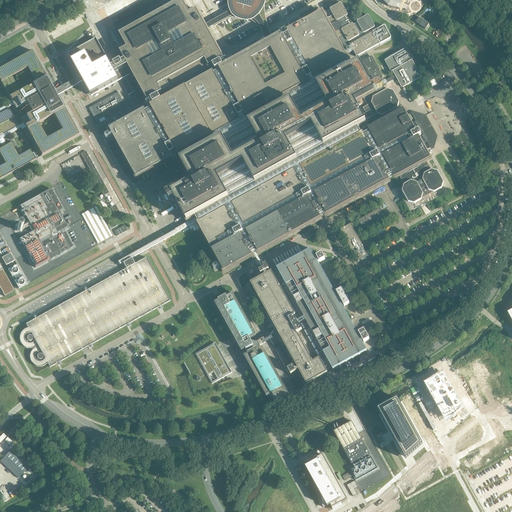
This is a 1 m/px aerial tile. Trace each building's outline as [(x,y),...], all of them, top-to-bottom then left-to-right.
[(80,76),(83,82),(91,98),(119,83),(130,77),(128,74),(130,72),(145,99),(147,103),(145,104),(148,108),(150,108),(150,109),(152,112),(147,114),(145,112),(109,131),(113,138),(111,139),(109,137),(106,139),(108,143),(114,139),(123,155),(137,182),(172,163),(170,159),(175,156),(177,160),(181,167),(193,188),(183,194),(174,199),(187,223),(196,218),(198,222),(199,225),(201,228),(202,230),(201,231),(222,266),(224,272),(252,257),(252,256),(254,255),(255,254),(257,253),(258,255),(322,220),(322,219),(325,217),(325,218),(391,181),(389,178),(393,176),(395,180),(400,177),(401,180),(404,185),(402,191),(409,203),(415,204),(422,200),(435,193),(443,189),(444,183),(438,173),(433,171),(429,165),(432,163),(430,159),(422,144),(427,141),(425,137),(423,135),(421,135),(419,130),(419,128),(418,125),(416,122),(411,124),(406,115),(402,117),(397,108),(399,102),(393,91),(387,89),(384,91),(373,97),(371,103),(370,104),(366,96),(375,91),(374,90),(388,82),(389,81),(393,80),(396,78),(402,88),(421,77),(412,60),(413,59),(407,49),(393,56),(394,58),(391,60),(388,61),(386,57),(388,61),(388,62),(386,63),(391,72),(393,71),(395,75),(380,83),(378,80),(382,78),(379,72),(379,71),(379,70),(372,57),(371,57),(363,61),(362,62),(364,66),(362,67),(359,63),(357,57),(391,38),(385,26),(376,31),(375,29),(376,27),(370,16),(368,16),(358,21),(357,23),(354,25),(352,24),(348,16),(348,15),(342,4),(341,4),(331,9),(330,11),(333,15),(326,19),(323,13),(320,7),(313,11),(316,17),(304,23),(292,30),(290,31),(289,32),(287,33),(285,31),(280,34),(281,36),(274,40),(268,43),(239,60),(229,65),(226,59),(223,61),(211,37),(207,31),(205,26),(204,25),(197,12),(192,3),(190,0),(102,0),(100,1),(94,5),(121,54),(124,60),(121,62),(114,66),(111,67),(108,61),(107,59),(97,40),(68,55),(72,63),(80,76)] [(265,8),(266,0),(227,0),(228,0),(228,10),(234,18),(236,20),(245,22),(252,22),(259,16),(265,8)] [(393,8),(398,9),(398,10),(399,9),(395,3),(396,3),(398,5),(400,4),(399,3),(397,0),(380,0),(384,4),(389,7),(393,8)] [(259,16),(252,22),(259,28),(268,43),(274,40),(267,24),(265,8),(259,16)] [(234,18),(228,10),(223,15),(204,25),(207,31),(228,20),(234,18)] [(26,128),(42,156),(79,135),(74,126),(58,98),(57,99),(55,96),(55,95),(54,94),(52,91),(51,89),(53,88),(32,51),(0,68),(0,80),(12,102),(14,106),(15,109),(21,106),(26,116),(21,118),(21,119),(23,122),(26,128)] [(83,82),(80,76),(52,91),(55,96),(83,82)] [(119,93),(91,109),(96,119),(99,118),(100,120),(103,119),(105,122),(128,109),(119,93)] [(0,134),(18,124),(9,108),(0,113),(0,134)] [(416,122),(419,128),(419,130),(421,135),(423,135),(427,141),(432,150),(434,149),(437,136),(426,115),(413,112),(411,113),(416,122)] [(0,166),(0,164),(0,178),(36,159),(30,149),(27,151),(26,150),(23,152),(23,153),(19,156),(13,146),(15,145),(13,141),(11,142),(10,141),(5,144),(0,146),(0,157),(2,157),(5,163),(0,166)] [(109,193),(86,151),(81,154),(90,171),(104,196),(109,193)] [(74,246),(64,229),(68,227),(59,212),(63,210),(51,189),(21,205),(21,206),(20,206),(20,207),(29,222),(20,227),(18,227),(17,227),(16,228),(16,229),(16,230),(17,231),(18,232),(19,232),(20,232),(21,231),(21,230),(30,225),(33,231),(19,239),(35,268),(74,246)] [(121,215),(109,193),(104,196),(101,197),(107,209),(110,207),(116,218),(121,215)] [(96,204),(79,213),(82,220),(97,246),(114,237),(111,231),(96,204)] [(364,231),(385,219),(379,209),(358,220),(364,231)] [(369,256),(352,224),(341,230),(359,262),(369,256)] [(124,225),(114,231),(117,236),(127,231),(124,225)] [(298,369),(306,383),(325,373),(365,350),(361,342),(368,339),(366,335),(359,339),(318,264),(325,260),(322,255),(315,259),(311,251),(303,255),(277,269),(270,273),(265,265),(262,267),(259,268),(263,277),(251,283),(276,329),(279,334),(281,337),(296,365),(288,369),(291,373),(298,369)] [(273,259),(277,267),(290,261),(289,259),(291,258),(288,252),(283,255),(283,254),(273,259)] [(10,253),(2,257),(6,265),(14,260),(10,253)] [(134,264),(131,258),(126,261),(125,262),(123,263),(126,269),(117,274),(112,276),(26,324),(28,328),(37,344),(38,346),(47,363),(50,367),(85,348),(159,307),(170,301),(146,258),(134,264)] [(0,263),(0,289),(4,297),(15,291),(0,263)] [(28,284),(17,264),(8,270),(19,289),(28,284)] [(246,350),(254,346),(253,344),(256,343),(254,340),(252,341),(250,338),(256,335),(233,293),(227,297),(226,296),(219,300),(219,301),(215,303),(242,351),(246,349),(246,350)] [(170,328),(175,325),(184,320),(186,319),(182,312),(166,321),(170,328)] [(36,345),(37,344),(28,328),(27,328),(25,329),(23,330),(22,331),(21,333),(21,334),(20,336),(20,338),(21,340),(22,342),(23,344),(24,345),(26,346),(27,347),(29,347),(30,347),(32,347),(33,346),(35,346),(36,345)] [(214,345),(196,355),(183,362),(199,390),(212,383),(216,381),(226,375),(230,373),(228,370),(216,349),(215,346),(214,345)] [(47,363),(38,346),(36,347),(35,347),(33,348),(32,350),(31,351),(31,352),(30,354),(30,356),(31,358),(31,360),(32,362),(34,363),(36,364),(38,365),(39,366),(41,366),(43,365),(45,365),(46,364),(47,363)] [(258,352),(260,351),(259,348),(256,350),(255,348),(248,352),(248,354),(244,356),(269,400),(273,398),(274,401),(282,397),(284,401),(290,397),(266,352),(259,356),(258,352)] [(443,369),(423,381),(445,421),(463,405),(443,369)] [(397,397),(377,408),(405,459),(422,444),(397,397)] [(369,453),(361,438),(352,421),(333,431),(351,463),(369,453)] [(5,440),(12,447),(14,444),(13,443),(7,437),(5,440)] [(0,461),(18,478),(29,468),(11,450),(0,461)] [(378,468),(369,453),(360,458),(357,460),(351,463),(353,466),(349,468),(356,480),(378,468)] [(347,500),(323,455),(316,458),(316,457),(307,462),(308,465),(305,466),(320,493),(323,507),(327,505),(328,507),(329,509),(332,508),(333,509),(342,504),(341,503),(347,500)] [(352,477),(350,472),(343,476),(345,481),(352,477)] [(354,489),(358,487),(355,481),(347,485),(353,497),(357,494),(354,489)]
